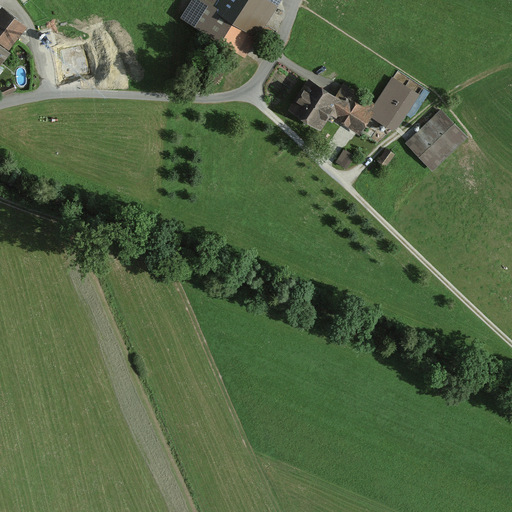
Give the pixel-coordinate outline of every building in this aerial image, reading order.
[(195,0),(186,16),(244,54),(279,0),(195,0)] [(0,60),(26,27),(0,7),(0,60)] [(74,43),(47,50),(56,85),(75,79),(74,73),(81,71),(74,43)] [(337,92),(310,74),(287,108),(318,128),(330,110),(359,129),(368,115),(395,132),(420,94),(394,77),(377,103),(344,82),(337,92)] [(13,85),(1,90),(4,97),(16,91),(13,85)] [(467,137),(442,111),(408,145),(433,171),(467,137)] [(345,148),(336,161),(347,168),(356,156),(345,148)] [(395,157),(387,150),(379,161),(387,168),(395,157)]
